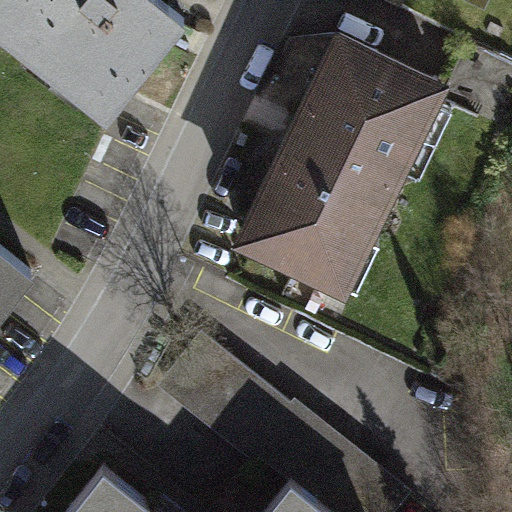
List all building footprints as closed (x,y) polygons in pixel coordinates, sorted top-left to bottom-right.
[(0,0),(0,30),(11,39),(41,0),(0,0)] [(41,0),(11,39),(107,117),(188,17),(167,0),(41,0)] [(401,63),(339,33),(292,134),(244,234),(248,236),(344,281),(432,95),(439,80),(426,74),(401,63)] [(511,93),(511,60),(467,40),(462,52),(451,75),(446,87),(485,105),(503,113),(511,93)] [(0,310),(34,267),(0,240),(0,310)] [(202,329),(160,382),(172,391),(195,410),(218,428),(242,446),(253,455),(257,450),(270,460),(288,474),(335,511),(394,511),(409,493),(414,487),(399,475),(370,452),(340,428),(310,405),(296,393),(291,399),(202,329)] [(157,511),(151,507),(100,467),(64,511),(157,511)] [(335,511),(288,474),(258,511),(335,511)]
